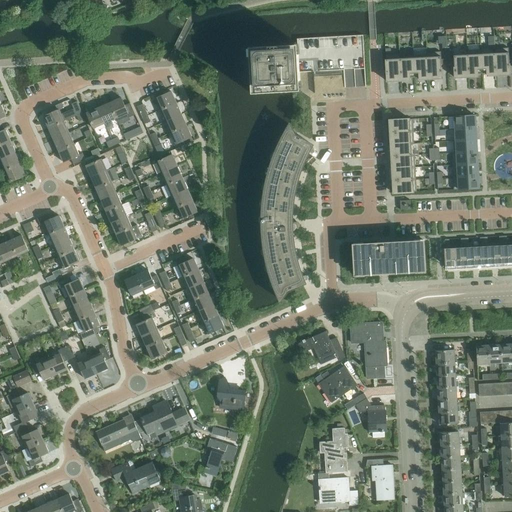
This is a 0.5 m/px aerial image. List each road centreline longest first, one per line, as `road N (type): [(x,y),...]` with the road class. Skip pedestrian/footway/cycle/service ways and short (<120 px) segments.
road 1 (residential): [(333,304),(329,230),(339,221),(371,219),(364,107),(511,99)]
road 2 (residential): [(51,188),(21,118),(26,108),(95,78),(129,78),(138,86),(165,74)]
road 3 (residential): [(140,388),(333,304)]
road 4 (tertiary): [(409,454),(406,311)]
road 5 (residential): [(106,271),(140,388)]
road 6 (residential): [(77,467),(69,439),(78,417),(140,388)]
